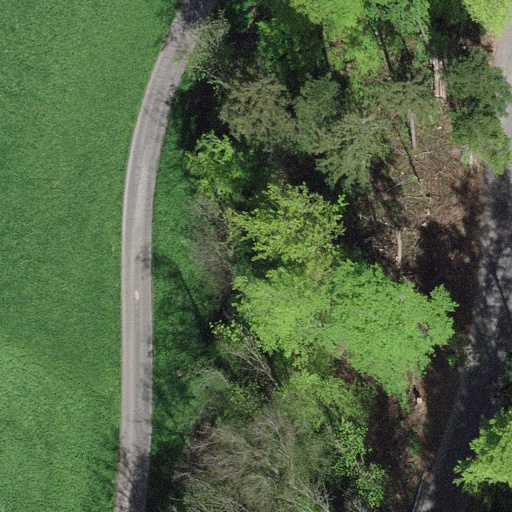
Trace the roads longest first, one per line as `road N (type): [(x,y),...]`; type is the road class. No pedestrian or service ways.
road 1 (unclassified): [(196,0),(147,142),(123,511)]
road 2 (tertiary): [(439,511),(496,309)]
road 3 (tertiary): [(511,105),(496,309)]
